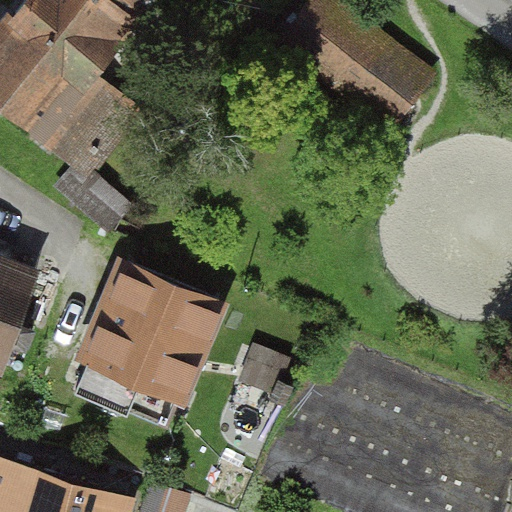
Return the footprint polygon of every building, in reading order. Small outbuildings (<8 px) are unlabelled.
[(28,0),(0,34),(0,98),(76,162),(60,181),(115,227),(133,205),(87,167),(139,104),(92,66),(146,1),(145,0),(28,0)] [(438,80),(336,0),(313,0),(285,37),(400,128),(438,80)] [(40,272),(0,256),(0,359),(5,361),(12,343),(28,349),(36,328),(21,322),(40,272)] [(225,299),(131,260),(79,386),(173,425),(225,299)] [(124,511),(130,494),(0,455),(0,511),(124,511)] [(184,511),(190,495),(155,483),(145,511),(184,511)]
